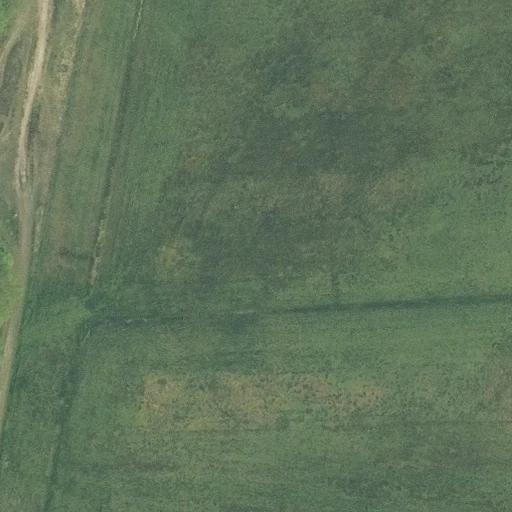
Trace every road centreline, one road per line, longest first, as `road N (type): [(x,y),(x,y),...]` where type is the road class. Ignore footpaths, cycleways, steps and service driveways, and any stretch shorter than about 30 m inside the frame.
road 1 (track): [(0,382),(24,249),(24,141)]
road 2 (track): [(24,141),(47,0)]
